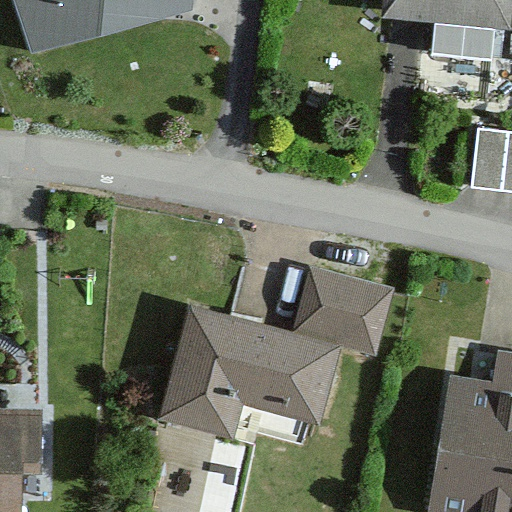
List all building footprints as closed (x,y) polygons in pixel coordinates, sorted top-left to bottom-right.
[(16,0),(34,49),(192,7),(192,0),(16,0)] [(387,0),(387,8),(507,20),(509,0),(387,0)] [(511,130),(478,127),(472,185),(511,189),(511,130)] [(166,413),(232,431),(243,394),(320,416),(340,343),(368,351),(386,288),(314,268),(296,334),(195,306),(166,413)] [(511,511),(511,353),(501,352),(496,386),(455,380),(438,508),(463,511),(511,511)] [(0,511),(17,511),(19,462),(38,462),(39,409),(0,407),(0,511)]
